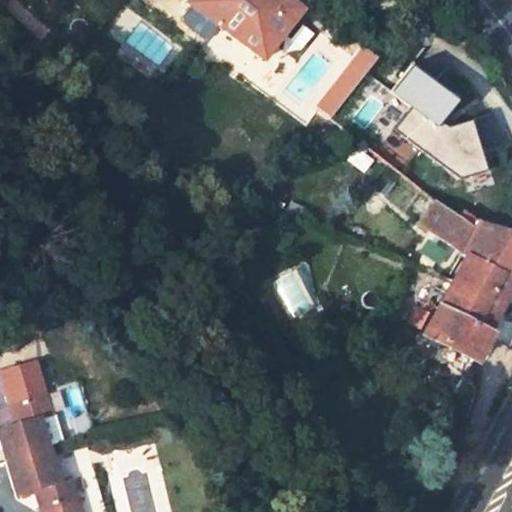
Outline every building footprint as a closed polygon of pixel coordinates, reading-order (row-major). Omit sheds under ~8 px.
[(298,1),(296,0),(186,0),(184,4),(261,57),(298,1)] [(392,119),(460,175),(486,165),(470,111),(446,123),(443,115),(465,96),(409,51),(391,80),(409,95),(392,119)] [(511,232),(475,220),(469,228),(435,204),(420,227),(463,260),(510,288),(511,284),(511,232)] [(449,287),(438,310),(486,335),(510,288),(463,260),(449,287)] [(486,335),(438,310),(426,334),(473,359),(486,335)] [(408,326),(420,332),(427,318),(415,312),(408,326)] [(5,447),(58,442),(55,412),(64,411),(61,389),(22,394),(25,416),(1,418),(5,447)] [(58,442),(5,447),(9,486),(33,483),(37,505),(75,501),(72,479),(62,480),(58,442)]
